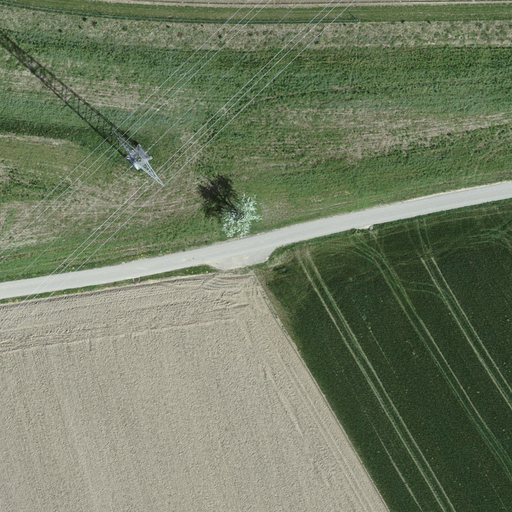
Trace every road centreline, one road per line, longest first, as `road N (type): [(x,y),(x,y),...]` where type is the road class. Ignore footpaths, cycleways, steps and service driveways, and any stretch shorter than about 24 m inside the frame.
road 1 (residential): [(144,272),(511,193)]
road 2 (track): [(144,272),(0,294)]
